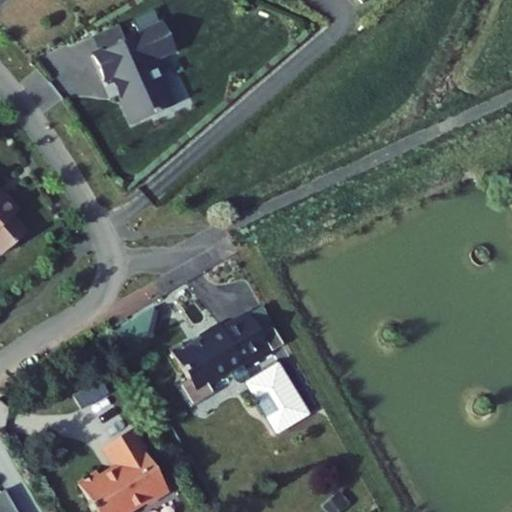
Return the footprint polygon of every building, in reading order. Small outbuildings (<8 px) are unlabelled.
[(131,21),(137,36),(158,27),(151,12),(131,21)] [(172,51),(161,26),(158,27),(137,36),(124,42),(96,54),(89,57),(100,82),(109,79),(114,76),(123,96),(117,98),(129,126),(169,109),(158,83),(162,81),(152,60),(172,51)] [(96,54),(124,42),(117,26),(89,38),(96,54)] [(123,96),(114,76),(109,79),(117,98),(123,96)] [(0,252),(3,256),(28,234),(14,218),(21,212),(6,195),(1,199),(0,197),(0,252)] [(288,335),(266,297),(240,313),(237,308),(217,320),(219,324),(204,334),(199,326),(186,333),(211,374),(249,351),(254,359),(263,361),(268,358),(264,350),(288,335)] [(115,328),(122,346),(159,333),(152,315),(115,328)] [(324,395),(293,343),(268,358),(263,361),(275,381),(272,382),(280,395),(283,394),(294,413),(324,395)] [(134,511),(148,504),(153,505),(164,498),(166,492),(169,490),(132,430),(105,446),(120,470),(110,476),(106,474),(101,477),(98,474),(78,485),(93,511),(134,511)] [(16,511),(1,486),(0,486),(0,511),(16,511)]
